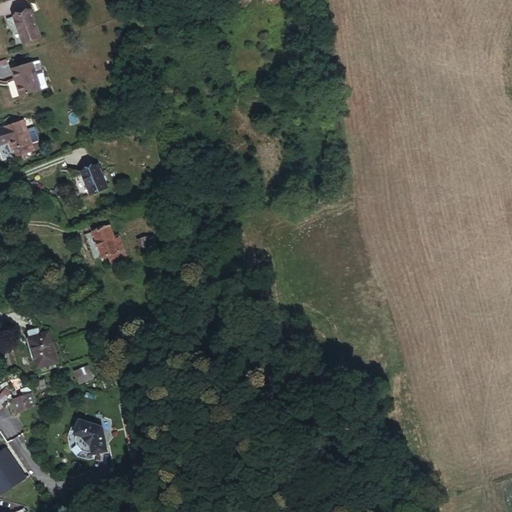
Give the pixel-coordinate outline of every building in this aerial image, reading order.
[(31,12),(13,18),(22,44),(40,38),(31,12)] [(33,66),(13,72),(21,99),(41,94),(33,66)] [(33,150),(22,120),(5,126),(6,127),(0,128),(0,143),(1,145),(11,141),(14,149),(18,148),(20,155),(33,150)] [(101,171),(83,178),(93,201),(110,193),(101,171)] [(112,232),(96,237),(106,265),(112,263),(116,273),(131,268),(122,242),(117,244),(112,232)] [(150,237),(138,239),(139,248),(152,246),(150,237)] [(39,304),(23,309),(27,321),(43,316),(39,304)] [(39,329),(26,333),(37,369),(57,363),(49,333),(40,335),(39,329)] [(106,363),(94,369),(98,378),(110,372),(106,363)] [(74,372),(80,385),(93,379),(88,366),(74,372)] [(37,383),(40,391),(46,389),(44,381),(37,383)] [(0,404),(2,406),(11,393),(4,389),(0,394),(0,404)] [(23,398),(14,400),(18,414),(35,407),(30,392),(28,389),(21,392),(23,398)] [(126,420),(127,426),(136,424),(135,418),(126,420)] [(80,419),(77,433),(74,432),(72,446),(77,451),(80,454),(83,455),(87,456),(91,456),(95,455),(94,452),(108,450),(103,426),(80,419)] [(136,424),(127,426),(134,458),(143,456),(136,424)] [(0,497),(28,479),(6,445),(0,448),(0,497)]
